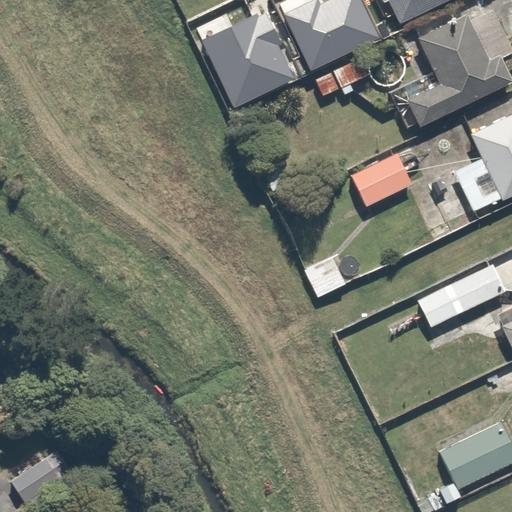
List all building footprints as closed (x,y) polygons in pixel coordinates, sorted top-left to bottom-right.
[(297,23),(284,0),(266,0),(270,8),(256,15),(268,38),(297,23)] [(388,0),(401,25),(450,0),(388,0)] [(511,82),(511,76),(503,58),(511,53),(511,46),(494,10),(471,20),(469,15),(419,38),(441,84),(422,94),(416,82),(405,87),(410,99),(407,100),(421,128),(511,82)] [(361,58),(334,71),(345,96),(355,91),(351,84),(369,75),(361,58)] [(339,89),(332,73),(316,81),(323,96),(339,89)] [(503,201),(511,197),(511,114),(472,134),(483,159),(428,184),(445,221),(437,226),(442,238),(453,233),(448,224),(502,199),(503,201)] [(413,184),(398,153),(351,176),(366,207),(413,184)] [(276,154),(257,162),(269,189),(288,181),(276,154)] [(346,284),(333,257),(304,270),(318,297),(346,284)] [(502,291),(488,264),(414,300),(426,327),(461,311),(467,325),(486,316),(479,302),(502,291)] [(511,279),(511,280),(511,282),(511,305),(494,314),(499,325),(497,326),(510,354),(511,353),(511,279)] [(0,377),(0,410),(15,400),(0,377)] [(442,411),(461,403),(455,391),(437,400),(442,411)] [(511,461),(511,452),(497,422),(437,451),(455,489),(511,461)] [(56,441),(3,480),(22,506),(75,468),(56,441)]
